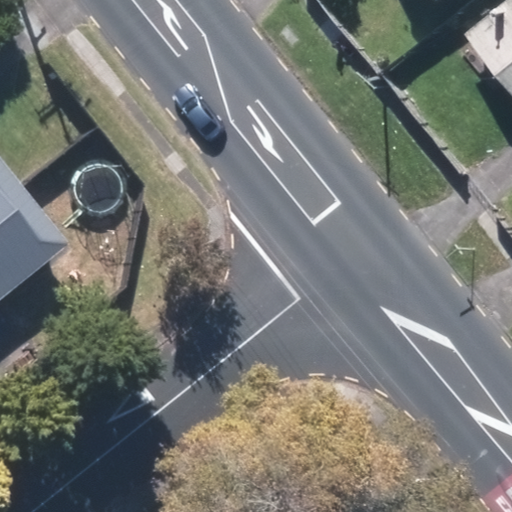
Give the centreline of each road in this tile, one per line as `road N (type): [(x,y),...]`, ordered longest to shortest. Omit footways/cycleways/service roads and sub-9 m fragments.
road 1 (residential): [(27,511),(361,250)]
road 2 (secondary): [(176,0),(361,250)]
road 3 (secondary): [(361,250),(511,439)]
